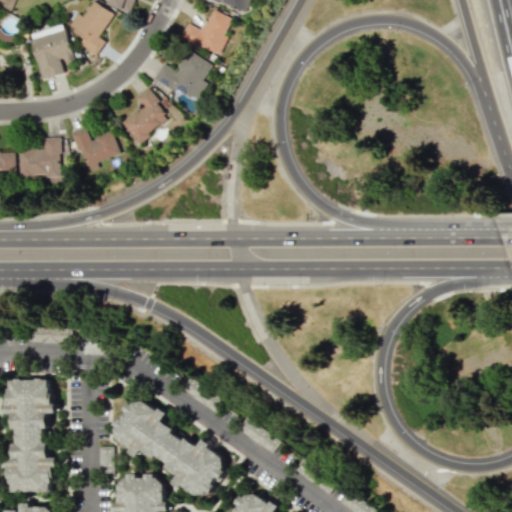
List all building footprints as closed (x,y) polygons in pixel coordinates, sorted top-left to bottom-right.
[(68,27),(84,36),(80,44),(97,54),(105,40),(99,37),(113,12),(92,0),(84,16),(77,12),(68,27)] [(135,0),(109,0),(108,4),(131,12),(135,0)] [(215,0),(245,13),(251,1),(249,0),(215,0)] [(231,17),(211,8),(202,30),(187,23),(180,38),(218,55),(227,36),(223,34),(231,17)] [(43,78),(65,72),(60,58),(73,54),(64,23),(30,34),(43,78)] [(154,77),(193,101),(214,66),(187,49),(175,70),(162,63),(154,77)] [(167,120),(160,110),(163,108),(149,87),(135,97),(142,107),(122,120),(137,142),(167,120)] [(120,153),(112,130),(90,139),(85,126),(72,131),(87,171),(98,167),(97,162),(120,153)] [(20,176),(60,175),(60,137),(44,137),(44,148),(19,148),(20,176)] [(15,152),(0,152),(0,178),(16,178),(15,152)] [(52,393),(52,387),(50,387),(50,379),(45,379),(45,378),(17,378),(17,379),(11,379),(11,387),(8,387),(8,403),(5,403),(5,413),(13,413),(13,428),(17,428),(18,442),(13,442),(14,456),(5,456),(5,466),(8,466),(8,472),(11,472),(12,483),(14,483),(14,491),(18,491),(18,492),(27,492),(27,490),(40,490),(40,492),(47,492),(47,491),(52,491),(52,482),(54,482),(54,477),(55,477),(55,466),(59,466),(59,456),(50,456),(50,441),(46,441),(46,428),(50,428),(50,413),(57,413),(57,403),(54,403),(54,393),(52,393)] [(145,400),(135,402),(133,404),(130,402),(114,424),(117,426),(116,428),(117,438),(132,448),(130,451),(137,456),(142,449),(155,458),(157,455),(168,463),(166,466),(178,475),(173,482),(181,488),(183,485),(197,495),(208,493),(209,491),(212,493),(217,486),(214,483),(218,477),(221,479),(227,471),(224,469),(226,467),(224,457),(210,446),(212,443),(204,438),(199,445),(163,420),(168,412),(161,407),(159,410),(145,400)] [(281,439),(247,418),(238,431),(273,452),(281,439)] [(113,446),(99,446),(99,474),(113,474),(113,446)] [(167,485),(160,477),(157,477),(157,474),(129,473),(129,477),(127,477),(120,484),(120,502),(116,502),(116,511),(125,511),(161,511),(170,511),(170,501),(167,501),(167,485)] [(377,511),(350,489),(341,500),(355,511),(377,511)] [(257,493),(248,494),(246,497),(243,494),(230,511),(276,511),(281,505),(273,500),(271,502),(257,493)] [(55,511),(49,506),(32,506),(32,502),(22,503),(22,511),(19,511),(19,509),(7,510),(7,511),(55,511)]
